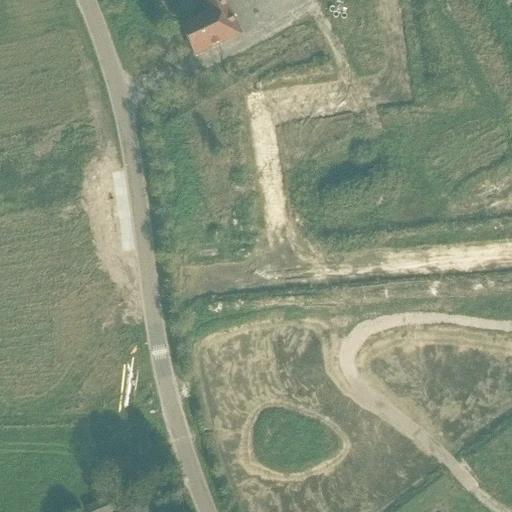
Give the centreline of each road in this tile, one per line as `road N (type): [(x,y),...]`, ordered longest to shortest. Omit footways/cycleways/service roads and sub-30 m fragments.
road 1 (residential): [(301,262),(274,130),(416,107),(393,0)]
road 2 (residential): [(150,288),(120,94),(79,0)]
road 3 (residential): [(207,511),(170,401),(150,288)]
road 4 (residential): [(301,262),(511,236)]
road 5 (residential): [(150,288),(301,262)]
